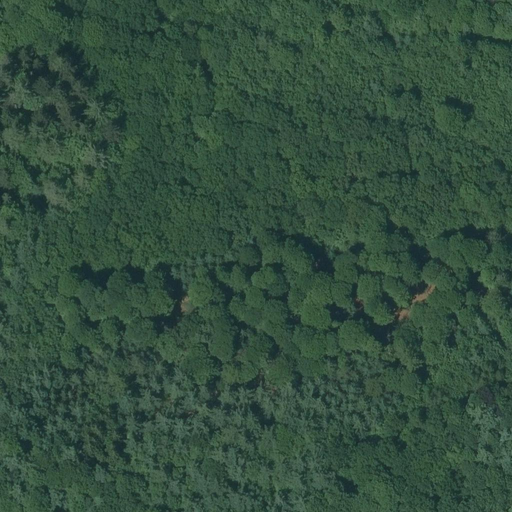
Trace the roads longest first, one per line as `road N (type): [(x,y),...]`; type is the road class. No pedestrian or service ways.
road 1 (track): [(511,56),(407,35),(308,0)]
road 2 (track): [(0,452),(152,511)]
